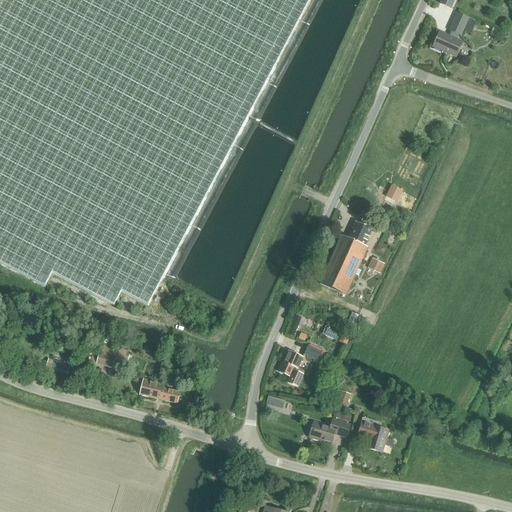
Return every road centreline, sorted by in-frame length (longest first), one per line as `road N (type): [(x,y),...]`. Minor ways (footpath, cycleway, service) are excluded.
road 1 (unclassified): [(247,451),(264,356),(395,67)]
road 2 (tertiary): [(511,508),(326,475),(247,451)]
road 3 (tertiary): [(247,451),(0,374)]
road 4 (unclassified): [(511,106),(395,67)]
